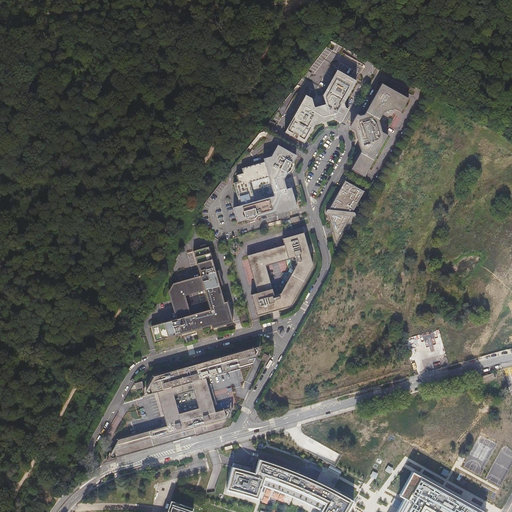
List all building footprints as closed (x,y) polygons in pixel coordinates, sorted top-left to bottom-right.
[(344,103),(357,81),(337,70),(323,95),(326,104),(315,108),(312,99),(306,95),(285,132),(305,143),(315,126),(335,120),(338,121),(341,123),(349,109),(346,108),(344,103)] [(401,112),(409,98),(395,91),(382,84),(365,115),(360,116),(358,114),(350,128),(353,129),(356,131),(361,152),(351,170),(365,177),(388,136),(382,132),(379,121),(384,111),(387,111),(388,111),(388,112),(389,112),(390,112),(390,111),(390,110),(395,109),(401,112)] [(264,159),(265,163),(244,169),(245,173),(238,175),(240,181),(236,183),(242,206),(236,208),(240,222),(248,220),(250,222),(251,222),(252,222),(255,222),(256,221),(258,219),(260,217),(277,213),(278,215),(299,210),(294,190),(294,189),(293,189),(292,189),(289,189),(286,180),(289,176),(290,176),(293,174),(295,170),(296,169),(296,167),(297,165),(296,163),(300,156),(281,146),(274,157),(264,159)] [(337,243),(345,228),(351,217),(353,218),(354,218),(355,218),(355,217),(356,217),(356,216),(356,215),(356,214),(355,214),(355,213),(354,213),(353,213),(365,192),(345,181),(329,211),(328,211),(327,212),(327,213),(327,214),(328,215),(329,215),(333,231),(337,243)] [(290,218),(292,225),(301,222),(299,216),(290,218)] [(259,317),(293,307),(295,302),(312,272),(315,266),(306,233),(285,239),(286,246),(250,256),(259,293),(254,294),(259,317)] [(226,302),(221,286),(224,285),(220,270),(217,271),(210,246),(195,251),(201,276),(192,278),(173,283),(170,291),(172,300),(175,310),(177,318),(152,325),(157,341),(181,334),(182,337),(197,333),(196,330),(215,325),(215,328),(235,323),(229,301),(226,302)] [(241,323),(248,321),(245,310),(238,312),(241,323)] [(144,396),(157,393),(167,427),(120,440),(109,460),(192,437),(198,435),(198,436),(222,429),(232,408),(217,412),(207,378),(253,364),(261,347),(173,371),(154,377),(144,396)] [(493,373),(482,376),(484,381),(487,380),(487,379),(494,377),(493,373)] [(142,382),(135,384),(136,391),(144,389),(142,382)] [(435,400),(430,403),(435,418),(445,415),(450,421),(450,422),(452,424),(451,429),(460,426),(465,427),(467,429),(475,430),(479,435),(485,443),(502,438),(500,431),(497,431),(494,427),(493,428),(493,426),(489,421),(485,422),(483,421),(479,420),(473,401),(467,393),(460,395),(453,394),(435,400)] [(336,429),(358,424),(355,413),(334,418),(336,429)] [(511,461),(511,460),(511,444),(509,443),(503,457),(511,461)] [(231,470),(225,493),(257,502),(261,488),(273,492),(289,498),(307,506),(318,511),(348,511),(353,504),(343,498),(333,493),(324,488),(315,484),(303,478),(292,474),(288,472),(283,471),(279,469),(273,467),(266,465),(258,462),(255,476),(231,470)] [(486,511),(412,472),(399,495),(404,498),(396,511),(486,511)]
